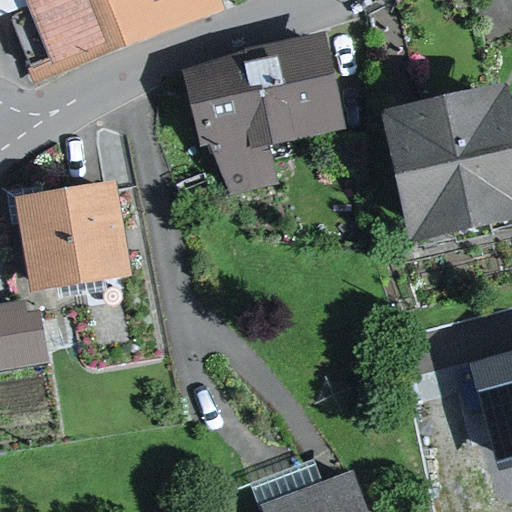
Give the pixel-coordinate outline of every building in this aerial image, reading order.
[(10,17),(31,69),(118,36),(103,0),(41,0),(43,3),(10,17)] [(103,0),(118,36),(207,0),(206,0),(103,0)] [(191,80),(203,131),(229,189),(267,181),(262,159),(250,161),(246,143),(329,129),(311,41),(244,55),(247,68),(191,80)] [(397,123),(420,227),(511,207),(511,176),(496,101),(397,123)] [(24,205),(37,284),(121,270),(108,191),(24,205)] [(0,312),(0,362),(39,356),(33,320),(19,322),(17,309),(0,312)] [(511,359),(479,368),(503,460),(511,458),(511,359)] [(266,509),(266,511),(362,511),(350,478),(266,509)]
